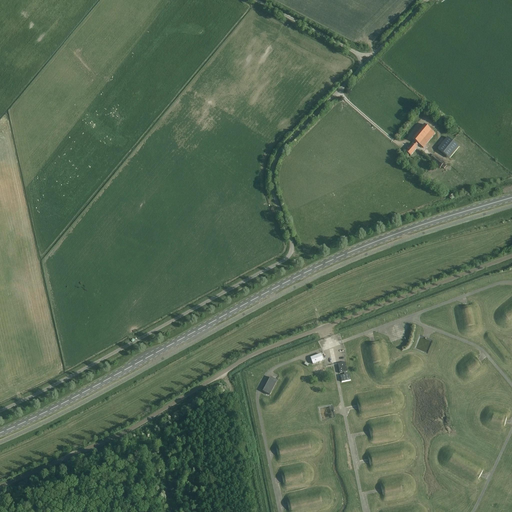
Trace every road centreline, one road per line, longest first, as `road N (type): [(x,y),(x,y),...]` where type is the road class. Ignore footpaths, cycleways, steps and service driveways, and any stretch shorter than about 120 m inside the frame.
road 1 (unclassified): [(0,411),(288,257),(290,237),(272,184),(278,156),(369,59)]
road 2 (secondary): [(0,433),(342,255),(511,198)]
road 3 (unclassified): [(0,486),(125,431),(282,341),(511,255)]
road 4 (unclassified): [(369,59),(255,0)]
